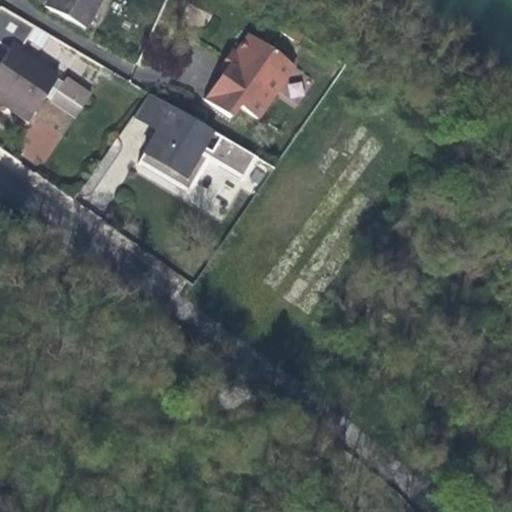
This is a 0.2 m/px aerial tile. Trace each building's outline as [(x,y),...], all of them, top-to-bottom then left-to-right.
[(49,0),(45,7),(85,28),(100,0),(49,0)] [(0,26),(0,33),(15,43),(18,39),(0,26)] [(289,61),(254,36),(253,38),(246,39),(240,48),(241,54),(240,56),(242,58),(231,74),(228,73),(225,70),(204,98),(230,117),(239,105),(258,118),(283,82),(277,78),(289,61)] [(57,77),(11,47),(0,63),(0,102),(9,109),(28,121),(32,115),(57,77)] [(224,60),(220,66),(225,70),(228,73),(231,74),(242,58),(240,56),(231,50),(224,60)] [(289,61),(277,78),(283,82),(295,65),(289,61)] [(91,95),(66,77),(56,91),(81,108),(91,95)] [(199,153),(212,132),(149,94),(134,116),(157,130),(151,141),(144,153),(163,165),(157,174),(188,193),(208,159),(199,153)]
